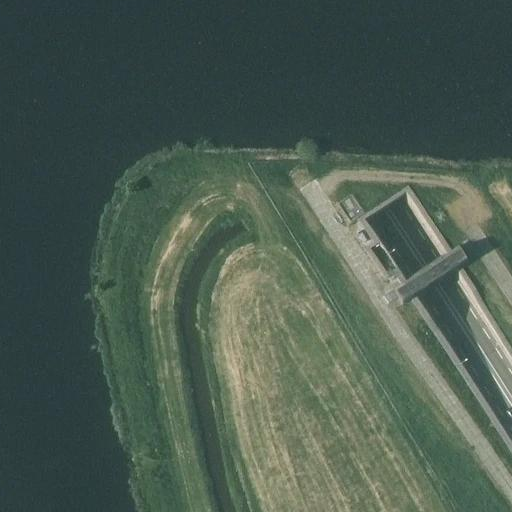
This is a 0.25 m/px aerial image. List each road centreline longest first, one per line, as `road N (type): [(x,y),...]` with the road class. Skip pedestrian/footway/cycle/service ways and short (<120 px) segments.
road 1 (primary): [(241,0),(380,212)]
road 2 (primary): [(511,408),(380,212)]
road 3 (track): [(310,192),(339,173),(461,183),(472,228)]
